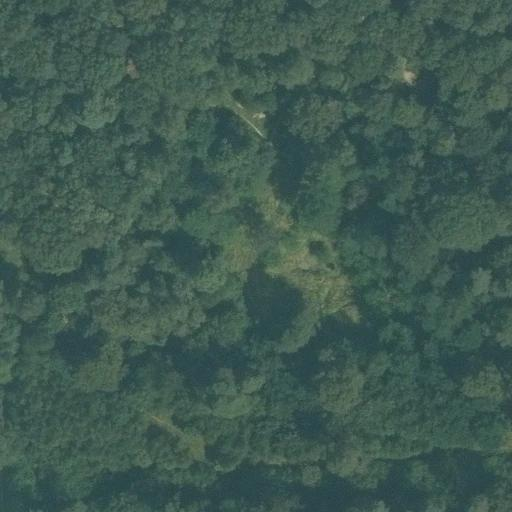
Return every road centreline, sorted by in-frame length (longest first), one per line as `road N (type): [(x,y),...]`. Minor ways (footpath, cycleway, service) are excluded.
road 1 (track): [(9,300),(29,170),(0,115)]
road 2 (track): [(0,456),(9,300)]
